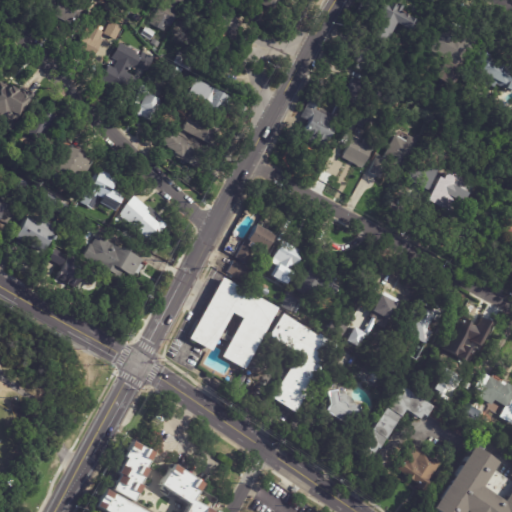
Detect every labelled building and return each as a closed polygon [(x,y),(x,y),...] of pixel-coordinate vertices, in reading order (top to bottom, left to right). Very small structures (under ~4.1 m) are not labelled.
[(68,0),(76,4),(82,7),(69,29),(39,12),(45,0),(68,0)] [(184,0),(169,26),(166,24),(162,31),(149,23),(157,10),(155,9),(159,0),(184,0)] [(265,7),(256,2),(257,0),(291,0),(295,2),(287,18),(265,7)] [(398,4),(402,6),(399,12),(416,20),(410,31),(394,23),(383,44),(364,34),(381,2),(385,5),(387,1),(395,6),(396,3),(398,4)] [(214,30),(214,31),(210,33),(224,57),(206,69),(192,46),(189,48),(178,30),(204,14),(214,30)] [(113,40),(101,34),(108,21),(120,28),(113,40)] [(448,31),(474,46),(465,61),(441,48),(439,53),(426,46),(437,26),(448,31)] [(93,28),(102,33),(98,39),(101,41),(90,61),(73,52),(86,28),(90,29),(91,27),(93,28)] [(141,34),(145,28),(153,33),(148,39),(141,34)] [(146,70),(135,64),(133,69),(127,65),(123,72),(135,79),(127,95),(98,80),(106,65),(112,68),(115,61),(110,58),(118,42),(134,51),(133,53),(139,56),(141,51),(153,58),(146,70)] [(497,63),(511,69),(511,88),(510,92),(468,73),(478,50),(490,55),(488,59),(497,63)] [(195,61),(189,72),(172,63),(178,51),(195,61)] [(178,70),(171,84),(162,79),(169,65),(178,70)] [(363,81),(378,89),(370,103),(358,96),(354,103),(340,94),(344,86),(341,85),(345,79),(347,80),(350,74),(363,81)] [(232,100),(222,119),(183,98),(193,79),(232,100)] [(0,81),(7,86),(30,99),(16,126),(11,123),(6,132),(0,128),(0,81)] [(155,97),(157,98),(146,120),(138,116),(137,118),(131,115),(132,112),(127,110),(140,85),(148,90),(147,93),(155,97)] [(335,107),(346,112),(339,127),(334,124),(323,150),(298,138),(306,121),(299,118),(308,99),(320,105),(318,109),(331,115),(335,107)] [(170,128),(157,121),(164,108),(177,116),(170,128)] [(55,115),(57,117),(44,142),(27,133),(34,121),(36,122),(42,111),(51,115),(52,114),(55,115)] [(364,129),(351,122),(356,113),(369,121),(364,130),(364,129)] [(220,130),(210,146),(180,130),(187,119),(198,125),(201,119),(220,130)] [(161,140),(160,140),(165,130),(186,140),(185,142),(191,145),(188,150),(194,153),(195,151),(204,156),(198,167),(168,151),(169,149),(165,146),(165,145),(163,144),(164,142),(161,140)] [(360,169),(340,158),(351,136),(358,140),(357,142),(361,144),(367,134),(376,139),(360,169)] [(381,180),(367,173),(376,155),(382,158),(394,135),(406,141),(405,143),(413,148),(396,180),(387,175),(383,181),(381,180)] [(66,146),(68,147),(70,145),(76,149),(75,151),(83,156),(82,157),(90,162),(82,174),(79,172),(76,177),(80,179),(75,187),(51,171),(61,155),(57,152),(63,144),(66,146)] [(478,165),(466,163),(468,147),(480,149),(478,165)] [(494,165),(499,156),(511,162),(511,168),(510,173),(494,165)] [(102,172),(114,179),(109,189),(121,197),(113,211),(85,195),(99,171),(102,172)] [(433,176),(425,204),(449,210),(451,203),(459,205),(462,194),(469,196),(473,181),(443,173),(441,179),(433,176)] [(405,208),(391,201),(405,175),(419,183),(405,208)] [(445,220),(431,212),(445,187),(466,198),(452,224),(445,220)] [(54,208),(37,199),(42,191),(68,207),(64,214),(54,208)] [(0,219),(9,201),(0,196),(0,219)] [(134,197),(145,208),(147,206),(160,218),(158,220),(164,226),(148,243),(132,227),(135,224),(129,218),(133,213),(124,205),(133,196),(134,197)] [(38,218),(57,229),(42,254),(16,238),(31,214),(38,218)] [(511,249),(495,242),(506,218),(511,220),(511,249)] [(256,225),(273,234),(264,250),(251,243),(248,248),(253,251),(246,264),(235,258),(254,224),(256,225)] [(140,260),(131,277),(122,272),(119,277),(83,257),(90,244),(92,245),(97,236),(140,260)] [(283,241),(302,251),(285,283),(269,274),(274,264),(269,261),(280,239),(283,241)] [(57,266),(47,260),(54,249),(65,256),(58,267),(57,266)] [(72,288),(54,278),(66,257),(75,262),(72,268),(80,273),(72,288)] [(317,262),(330,269),(325,279),(336,285),(331,293),(317,286),(310,298),(294,288),(311,258),(317,262)] [(233,261),(253,271),(247,283),(225,271),(231,260),(233,261)] [(235,285),(274,306),(241,368),(218,355),(239,316),(228,310),(207,349),(185,337),(218,276),(235,285)] [(285,293),(297,300),(290,312),(274,302),(281,290),(285,293)] [(388,298),(396,302),(383,327),(371,321),(366,330),(352,323),(362,303),(370,307),(377,293),(388,298)] [(444,308),(436,321),(429,317),(424,327),(431,331),(425,343),(401,330),(419,296),(427,300),(425,303),(431,306),(433,302),(444,308)] [(310,382),(292,411),(269,396),(296,352),(266,333),(279,313),(314,334),(315,333),(334,344),(310,382)] [(339,334),(322,326),(327,316),(344,325),(339,334)] [(490,322),(494,324),(482,345),(467,336),(464,341),(476,348),(467,362),(442,347),(458,318),(474,327),(480,316),(490,322)] [(350,356),(337,374),(327,366),(339,349),(350,356)] [(443,368),(461,378),(448,401),(431,391),(438,378),(437,378),(443,368)] [(490,377),(499,382),(500,380),(503,382),(504,381),(511,385),(511,423),(498,416),(503,405),(492,399),(490,403),(476,395),(478,391),(471,387),(479,371),(490,377)] [(469,427),(462,438),(423,414),(422,415),(419,414),(416,418),(401,409),(376,449),(373,447),(365,460),(354,453),(397,385),(431,406),(433,404),(469,427)] [(346,396),(349,398),(351,404),(355,403),(362,408),(358,414),(343,416),(340,422),(322,409),(326,404),(323,390),(334,387),(335,393),(341,393),(346,396)] [(132,442),(150,453),(145,461),(144,460),(140,468),(144,469),(139,477),(138,477),(134,484),(138,486),(133,494),(132,494),(128,501),(146,511),(179,511),(185,502),(156,485),(168,464),(197,482),(187,499),(207,511),(206,511),(103,511),(92,505),(103,487),(107,489),(116,474),(113,473),(122,458),(120,456),(129,441),(132,442)] [(417,447),(439,462),(428,479),(430,480),(425,488),(423,487),(420,491),(413,486),(415,483),(394,469),(411,443),(417,447)] [(492,461),(494,462),(478,487),(501,502),(511,485),(511,511),(431,511),(427,509),(469,445),(492,461)]
